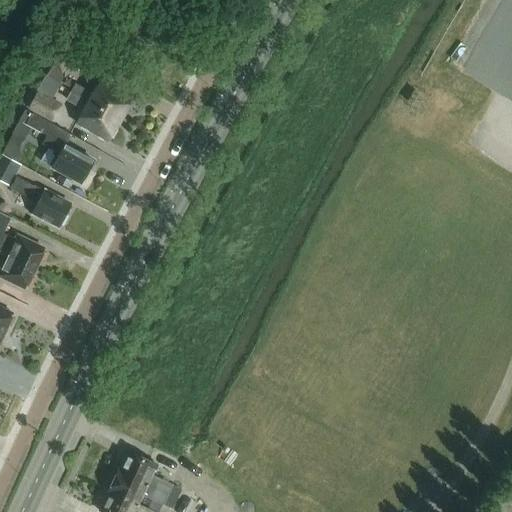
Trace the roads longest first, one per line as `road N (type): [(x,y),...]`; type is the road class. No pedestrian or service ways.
road 1 (secondary): [(19,511),(282,0)]
road 2 (residential): [(251,0),(0,497)]
